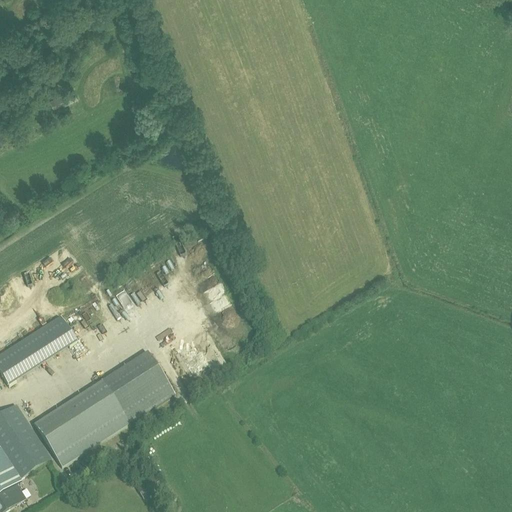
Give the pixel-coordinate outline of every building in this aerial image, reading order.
[(50,101),(55,111),(78,99),(73,89),(50,101)] [(138,274),(129,279),(132,284),(141,279),(138,274)] [(144,280),(135,284),(137,288),(146,284),(144,280)] [(85,316),(82,312),(74,318),(78,324),(88,317),(92,324),(98,320),(93,311),(85,316)] [(0,357),(0,374),(9,389),(77,345),(60,318),(0,357)] [(35,427),(62,470),(175,397),(148,355),(35,427)] [(0,418),(0,451),(2,455),(34,435),(16,408),(0,418)] [(2,455),(20,482),(51,462),(34,435),(2,455)] [(0,511),(9,511),(26,501),(16,485),(19,482),(2,455),(0,456),(0,511)] [(136,489),(144,503),(164,491),(155,477),(136,489)]
